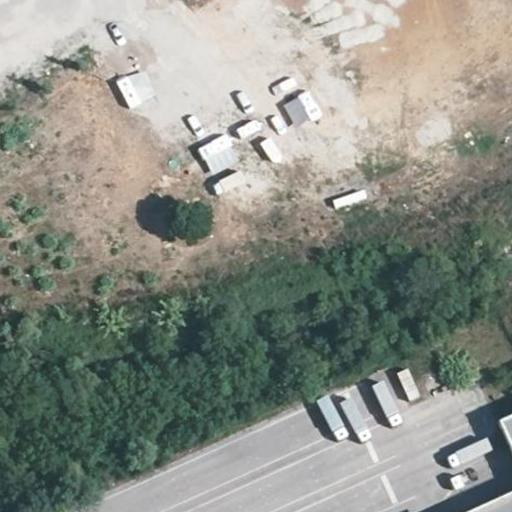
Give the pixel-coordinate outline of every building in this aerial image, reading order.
[(192,9),(163,20),(175,50),(204,39),(192,9)] [(46,48),(72,37),(62,11),(36,21),(46,48)] [(285,30),(260,47),(277,74),(303,57),(285,30)] [(0,82),(17,75),(5,49),(0,51),(0,82)] [(122,100),(148,85),(133,59),(108,74),(122,100)] [(177,137),(202,120),(185,95),(160,111),(177,137)] [(511,511),(511,416),(503,421),(511,441),(511,493),(471,511),(511,511)]
